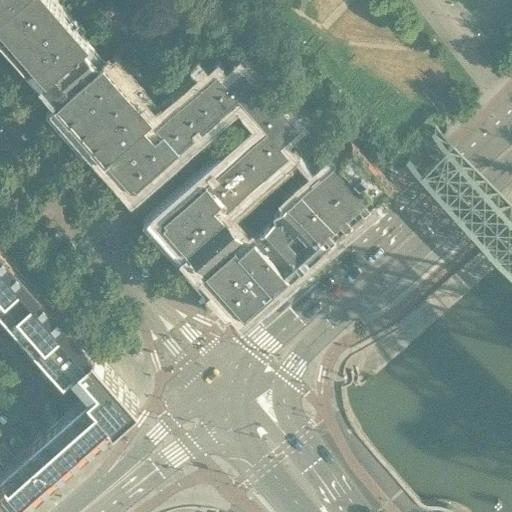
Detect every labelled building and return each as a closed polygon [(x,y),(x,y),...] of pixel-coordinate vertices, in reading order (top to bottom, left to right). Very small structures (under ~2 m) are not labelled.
[(0,0),(0,9),(10,0),(0,0)] [(10,0),(0,9),(0,28),(3,32),(38,0),(10,0)] [(60,0),(38,0),(3,32),(41,75),(89,33),(60,0)] [(89,33),(41,75),(58,95),(100,56),(101,57),(105,54),(107,52),(105,50),(106,46),(104,42),(102,39),(98,36),(94,37),(90,33),(89,34),(89,33)] [(100,56),(58,95),(70,109),(71,108),(81,120),(127,80),(105,54),(101,57),(100,56)] [(301,114),(257,71),(243,56),(227,70),(218,61),(210,68),(204,62),(190,74),(196,81),(188,87),(211,112),(239,88),(265,118),(266,118),(279,134),(281,132),(301,114)] [(127,80),(81,120),(94,135),(94,136),(105,149),(152,108),(127,80)] [(165,107),(158,114),(180,140),(211,112),(188,87),(180,95),(174,88),(160,101),(165,107)] [(152,108),(105,149),(130,177),(138,177),(180,140),(158,114),(152,108)] [(272,168),(286,155),(281,149),(290,141),(281,132),(279,134),(266,118),(265,118),(198,176),(215,195),(221,189),(227,196),(236,189),(241,194),(255,182),(250,176),(266,162),(272,168)] [(298,144),(303,149),(360,205),(377,190),(376,189),(337,150),(336,151),(331,145),(315,128),(298,144)] [(381,162),(353,134),(337,150),(376,189),(377,190),(393,174),(381,162)] [(360,205),(303,149),(285,165),(302,181),(341,222),(360,205)] [(267,172),(255,182),(241,194),(258,214),(257,216),(263,223),(259,227),(252,219),(247,224),(288,268),(327,234),(288,193),(267,172)] [(163,215),(186,242),(226,208),(215,195),(198,176),(163,207),(163,215)] [(341,222),(302,181),(288,193),(327,234),(341,222)] [(233,236),(244,227),(226,208),(186,242),(204,262),(233,236)] [(288,268),(247,224),(244,227),(233,236),(254,260),(273,281),(288,268)] [(273,281),(254,260),(233,236),(204,262),(244,307),(273,281)] [(0,267),(13,257),(0,242),(0,267)] [(0,294),(26,272),(13,257),(0,267),(0,294)] [(0,302),(9,313),(39,287),(26,272),(0,294),(0,302)] [(23,329),(53,302),(39,287),(9,313),(23,329)] [(36,344),(66,318),(53,302),(23,329),(36,344)] [(50,360),(80,333),(66,318),(36,344),(50,360)] [(80,362),(94,349),(80,333),(50,360),(64,376),(69,372),(80,362)] [(138,400),(94,349),(80,362),(69,372),(78,382),(80,380),(89,390),(87,391),(114,422),(138,400)] [(114,422),(87,391),(74,403),(101,433),(114,422)] [(101,433),(74,403),(59,416),(86,446),(101,433)] [(86,446),(59,416),(45,429),(71,459),(86,446)] [(71,459),(45,429),(30,442),(56,472),(71,459)] [(42,485),(15,454),(16,454),(2,438),(0,440),(0,463),(2,466),(0,467),(27,498),(42,485)] [(56,472),(30,442),(16,454),(15,454),(42,485),(56,472)] [(27,498),(0,467),(0,498),(7,507),(15,508),(27,498)]
